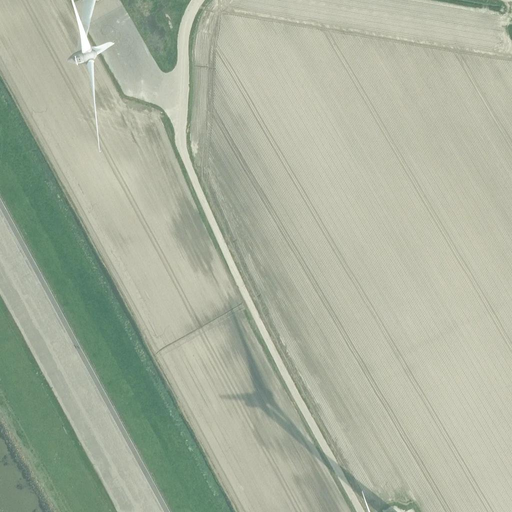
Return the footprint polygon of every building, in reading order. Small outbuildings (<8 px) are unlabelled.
[(69,24),(66,25),(73,59),(82,57),(85,67),(87,67),(73,7),(65,8),(69,24)] [(85,111),(99,107),(96,96),(82,101),(85,111)] [(167,121),(171,115),(154,103),(150,108),(167,121)] [(284,430),(293,426),(290,420),(281,424),(284,430)] [(313,437),(308,439),(311,449),(316,448),(313,437)] [(321,485),(326,483),(319,466),(314,468),(321,485)]
